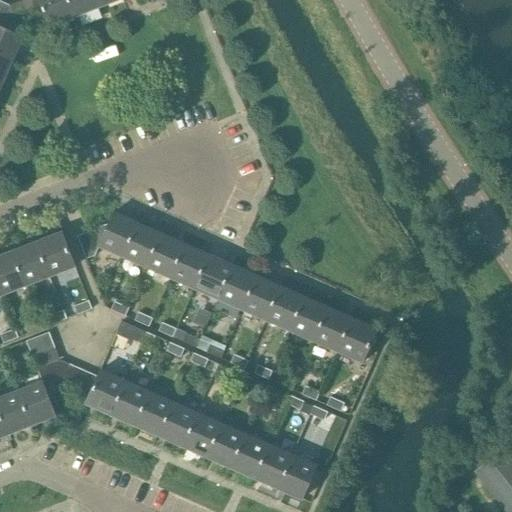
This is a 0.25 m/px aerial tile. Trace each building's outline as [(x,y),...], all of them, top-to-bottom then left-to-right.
[(0,0),(0,56),(12,62),(23,37),(17,34),(18,30),(9,5),(0,0)] [(19,29),(31,24),(22,0),(9,5),(18,30),(19,29)] [(46,18),(38,0),(22,0),(31,24),(46,18)] [(38,0),(46,18),(49,27),(75,17),(68,0),(38,0)] [(68,0),(75,17),(99,8),(95,0),(68,0)] [(0,56),(0,85),(1,86),(12,62),(0,56)] [(95,256),(100,246),(123,257),(138,223),(114,212),(108,224),(76,237),(85,260),(95,256)] [(162,234),(138,223),(123,257),(147,267),(162,234)] [(37,242),(50,277),(76,267),(63,232),(37,242)] [(147,267),(171,278),(186,244),(162,234),(147,267)] [(13,252),(26,286),(50,277),(37,242),(13,252)] [(186,244),(171,278),(195,288),(210,255),(186,244)] [(0,256),(0,290),(2,295),(26,286),(13,252),(0,256)] [(195,288),(219,299),(234,266),(210,255),(195,288)] [(234,266),(219,299),(244,310),(258,276),(234,266)] [(244,310),(267,320),(282,287),(258,276),(244,310)] [(282,287),(267,320),(291,331),(306,297),(282,287)] [(291,331),(315,341),(330,308),(306,297),(291,331)] [(92,309),(89,301),(75,307),(78,315),(92,309)] [(112,309),(126,316),(130,307),(116,301),(112,309)] [(330,308),(315,341),(339,352),(354,319),(330,308)] [(53,324),(67,319),(64,311),(50,316),(53,324)] [(135,319),(150,326),(153,318),(139,311),(135,319)] [(379,330),(354,319),(339,352),(364,363),(379,330)] [(29,333),(43,328),(40,320),(26,326),(29,333)] [(142,342),(147,332),(122,321),(118,331),(142,342)] [(159,330),(173,337),(177,328),(162,322),(159,330)] [(4,343),(18,337),(15,330),(1,336),(4,343)] [(35,359),(57,350),(50,331),(28,340),(35,359)] [(150,346),(155,336),(147,332),(142,342),(150,346)] [(183,341),(197,347),(201,339),(187,333),(183,341)] [(184,349),(170,343),(167,350),(181,356),(184,349)] [(208,352),(222,359),(226,350),(211,344),(208,352)] [(57,350),(35,359),(38,368),(61,359),(57,350)] [(208,359),(194,353),(191,360),(204,366),(208,359)] [(231,363),(246,369),(249,361),(235,355),(231,363)] [(57,416),(48,391),(62,386),(71,364),(61,359),(38,368),(43,381),(18,391),(32,425),(57,416)] [(71,364),(62,386),(75,392),(85,370),(71,364)] [(232,370),(219,364),(215,371),(229,377),(232,370)] [(255,373),(269,380),(272,371),(259,365),(255,373)] [(85,370),(75,392),(88,398),(86,403),(110,414),(125,380),(101,369),(98,376),(85,370)] [(256,380),(243,375),(240,382),(253,388),(256,380)] [(279,384),(293,390),(297,382),(283,376),(279,384)] [(125,380),(110,414),(134,425),(149,391),(125,380)] [(280,391),(266,385),(263,393),(277,399),(280,391)] [(304,395),(317,401),(321,393),(307,387),(304,395)] [(0,398),(0,415),(7,435),(32,425),(18,391),(0,398)] [(149,391),(134,425),(158,435),(173,402),(149,391)] [(304,402),(290,396),(287,403),(301,409),(304,402)] [(328,406),(341,412),(345,403),(332,398),(328,406)] [(173,402),(158,435),(182,446),(196,412),(173,402)] [(328,413),(315,407),(311,414),(325,421),(328,413)] [(196,412),(182,446),(206,457),(221,423),(196,412)] [(221,423),(206,457),(230,467),(245,434),(221,423)] [(245,434),(230,467),(254,478),(268,444),(245,434)] [(268,444),(254,478),(277,489),(292,455),(268,444)] [(511,511),(511,455),(506,448),(476,471),(508,511),(511,511)] [(292,455),(277,489),(302,500),(317,466),(292,455)]
